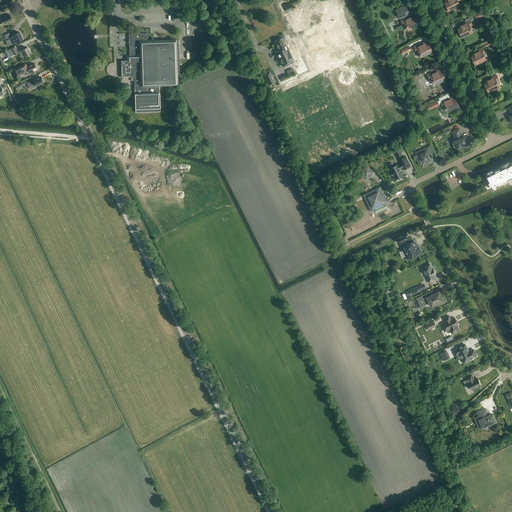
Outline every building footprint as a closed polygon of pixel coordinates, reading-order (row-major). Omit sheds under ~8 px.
[(333,8),(331,5),(330,5),(327,0),(326,0),(323,2),(321,0),(320,0),(317,2),(321,10),(326,8),(327,11),(333,8)] [(460,0),(446,0),(448,5),(447,5),(449,10),(459,5),(457,2),(461,0),(460,0)] [(405,6),(396,10),(400,18),(402,17),(403,20),(401,21),(403,25),(405,24),(406,24),(409,29),(418,25),(416,20),(415,18),(414,19),(412,16),(406,19),(405,16),(409,14),(408,11),(405,6)] [(297,22),(295,23),(297,26),(302,23),(301,20),(306,18),(302,9),(297,12),(298,14),(294,16),(297,22)] [(338,20),(336,14),(338,13),(337,10),(331,12),(332,15),(326,19),(327,22),(328,25),(338,20)] [(474,14),(476,20),(483,16),(480,11),(474,14)] [(0,21),(1,21),(3,25),(12,21),(9,14),(0,19),(0,18),(0,21)] [(465,20),(466,23),(459,26),(461,31),(460,32),(462,36),(472,32),(469,26),(472,25),(470,21),(473,19),(472,16),(474,16),(473,14),(469,16),(470,17),(465,20)] [(344,25),(341,26),(338,20),(328,25),(330,28),(332,31),(339,28),(340,30),(346,28),(344,25)] [(297,31),(298,34),(301,33),(303,37),(313,33),(310,28),(304,31),(302,28),(297,31)] [(348,40),(345,34),(348,33),(347,30),(341,32),(342,35),(336,39),(337,42),(338,45),(348,40)] [(10,39),(5,41),(8,46),(12,44),(17,42),(23,39),(19,32),(13,35),(14,35),(9,37),(10,39)] [(313,32),(303,37),(306,43),(303,44),(305,47),(311,44),(309,41),(316,38),(315,37),(313,32)] [(147,33),(129,34),(129,36),(129,39),(129,42),(129,44),(130,60),(127,60),(127,61),(121,62),(122,77),(130,76),(130,77),(134,77),(134,89),(135,113),(160,112),(159,85),(175,85),(175,75),(180,75),(179,45),(174,45),(174,40),(147,41),(147,33)] [(282,66),(293,61),(287,46),(285,43),(282,38),(274,41),(279,50),(275,51),(277,55),(276,55),(278,58),(282,66)] [(354,45),(351,46),(348,40),(338,45),(339,48),(340,48),(342,51),(348,48),(350,51),(355,48),(354,45)] [(419,56),(421,55),(422,56),(431,51),(428,43),(426,44),(425,42),(411,49),(414,53),(416,52),(419,56)] [(403,55),(412,50),(410,46),(400,50),(401,51),(398,52),(400,55),(402,54),(403,55)] [(8,50),(11,57),(18,53),(15,47),(8,50)] [(30,54),(27,47),(22,50),(19,52),(20,54),(21,54),(22,57),(25,56),(30,54)] [(307,51),(308,54),(310,53),(313,57),(323,53),(320,48),(314,51),(312,48),(307,51)] [(485,52),(483,48),(472,54),(475,59),(473,60),(476,64),(485,59),(482,53),(485,52)] [(358,60),(355,54),(358,53),(356,50),(351,52),(352,55),(345,59),(347,62),(346,62),(348,65),(358,60)] [(323,53),(313,57),(315,63),(313,64),(315,67),(320,64),(319,61),(325,58),(325,57),(323,52),(323,53)] [(364,65),(361,66),(358,60),(348,65),(349,68),(350,68),(351,71),(358,68),(360,71),(365,68),(364,65)] [(37,69),(35,66),(34,63),(27,66),(25,63),(13,70),(17,77),(25,73),(26,75),(33,72),(33,71),(37,69)] [(439,70),(435,72),(434,69),(427,72),(428,75),(433,85),(445,79),(441,71),(440,72),(439,70)] [(368,80),(365,74),(368,73),(366,70),(361,72),(362,75),(355,79),(357,82),(356,82),(358,85),(368,80)] [(270,73),(264,75),(269,85),(275,83),(270,73)] [(333,75),(328,77),(332,85),(337,83),(333,75)] [(498,80),(496,76),(485,81),(488,86),(487,87),(489,91),(498,87),(496,81),(498,80)] [(33,80),(27,83),(29,87),(35,84),(36,86),(42,83),(43,82),(44,81),(42,79),(41,77),(36,79),(36,78),(33,80)] [(323,80),(327,88),(332,86),(328,77),(323,80)] [(327,88),(323,80),(318,82),(322,90),(327,88)] [(374,85),(371,86),(368,80),(358,85),(359,88),(360,88),(361,91),(368,88),(369,91),(375,88),(374,85)] [(313,85),(317,93),(322,90),(318,82),(313,85)] [(313,85),(308,87),(312,95),(317,93),(313,85)] [(306,98),(307,98),(312,96),(308,87),(302,90),(306,98)] [(306,98),(302,90),(297,93),(301,101),(306,98)] [(378,100),(375,94),(378,93),(376,90),(370,92),(372,95),(365,99),(367,102),(366,102),(367,105),(378,100)] [(452,97),(445,101),(443,96),(438,98),(439,100),(437,101),(437,100),(427,105),(430,110),(440,106),(439,104),(441,103),(443,107),(446,105),(448,111),(458,106),(454,98),(453,99),(452,97)] [(288,111),(286,112),(288,115),(293,112),(292,109),(297,107),(293,98),(288,101),(289,103),(285,105),(288,111)] [(383,105),(381,106),(378,100),(367,105),(369,108),(371,111),(378,108),(379,111),(385,108),(383,105)] [(294,116),(297,121),(305,117),(302,112),(294,116)] [(385,117),(386,116),(385,113),(379,116),(380,119),(375,121),(379,130),(384,127),(383,125),(388,123),(385,117)] [(297,121),(299,127),(307,123),(305,117),(297,121)] [(299,127),(302,132),(310,128),(307,123),(299,127)] [(356,126),(361,136),(366,134),(368,136),(371,134),(368,129),(365,130),(362,124),(361,124),(360,124),(356,126)] [(354,142),(357,141),(356,139),(361,136),(356,126),(351,129),(354,135),(351,137),(354,142)] [(312,133),(313,133),(310,128),(302,132),(304,137),(312,133)] [(455,141),(458,148),(464,145),(464,147),(469,144),(468,141),(467,142),(465,137),(463,137),(459,128),(452,132),(456,141),(455,141)] [(304,137),(307,142),(315,138),(312,133),(304,137)] [(336,136),(341,146),(347,143),(348,145),(351,144),(348,138),(345,140),(342,133),(341,134),(341,133),(336,136)] [(334,152),(338,150),(337,148),(341,146),(336,136),(331,139),(335,145),(332,146),(334,152)] [(326,152),(327,154),(330,152),(327,146),(324,148),(322,143),(313,147),(316,152),(318,151),(320,155),(326,152)] [(416,155),(413,156),(415,161),(417,160),(419,165),(421,165),(422,167),(429,163),(428,160),(430,159),(429,155),(432,154),(435,152),(431,145),(428,146),(415,152),(416,155)] [(395,151),(398,158),(402,155),(399,149),(398,147),(394,149),(395,151)] [(389,165),(390,168),(390,169),(390,168),(391,171),(390,172),(393,177),(394,176),(395,179),(403,175),(401,171),(402,171),(401,169),(403,168),(404,170),(411,167),(406,157),(399,160),(401,164),(398,165),(398,164),(394,166),(393,163),(392,163),(389,164),(389,165)] [(509,162),(501,166),(502,167),(486,175),(492,189),(499,186),(498,184),(503,181),(505,185),(509,182),(510,184),(511,183),(511,162),(510,163),(509,162)] [(360,173),(367,180),(374,173),(367,165),(360,173)] [(388,204),(380,187),(363,195),(371,212),(388,204)] [(410,239),(407,233),(396,237),(396,238),(395,241),(399,243),(399,244),(410,239)] [(406,243),(401,245),(403,251),(406,250),(407,252),(406,252),(407,253),(408,255),(406,256),(408,260),(417,255),(417,254),(420,252),(421,254),(421,253),(420,252),(422,252),(419,247),(418,247),(417,246),(416,246),(414,242),(407,245),(406,243)] [(430,264),(423,267),(425,271),(424,271),(424,272),(425,275),(426,275),(429,283),(435,280),(434,276),(436,275),(433,269),(432,269),(430,264)] [(410,290),(406,292),(408,296),(410,295),(419,291),(417,287),(410,290)] [(428,293),(416,299),(420,306),(425,304),(429,302),(432,306),(436,304),(436,306),(440,304),(446,301),(443,296),(441,297),(439,292),(435,294),(433,290),(428,293)] [(458,325),(455,318),(451,320),(449,316),(444,318),(446,322),(441,325),(445,332),(450,329),(452,334),(459,330),(457,326),(458,325)] [(426,325),(429,330),(437,326),(434,320),(426,325)] [(471,358),(476,355),(474,351),(469,353),(465,344),(457,348),(458,349),(454,351),(456,355),(460,353),(464,362),(467,361),(467,362),(471,360),(471,359),(472,359),(471,358)] [(450,358),(446,350),(439,354),(443,361),(450,358)] [(466,377),(467,380),(463,382),(466,388),(470,386),(472,390),(481,385),(477,378),(474,379),(472,374),(466,377)] [(480,422),(477,424),(479,429),(483,427),(486,426),(487,427),(490,425),(490,424),(495,421),(492,414),(488,416),(485,409),(478,412),(481,419),(479,420),(480,422)]
